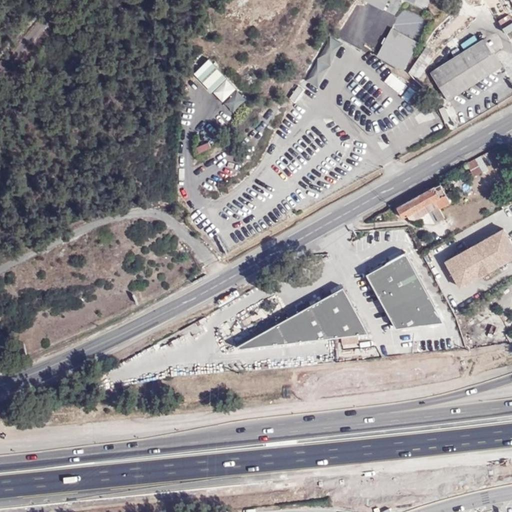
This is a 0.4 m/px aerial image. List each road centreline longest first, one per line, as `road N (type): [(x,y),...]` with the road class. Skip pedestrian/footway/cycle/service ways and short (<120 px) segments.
road 1 (primary): [(0,387),(111,341),(511,121)]
road 2 (motorway): [(0,489),(511,436)]
road 3 (motorway): [(276,428),(0,455)]
road 4 (motorway): [(511,376),(276,428)]
road 5 (motorway): [(511,404),(276,428)]
road 6 (unknown): [(340,261),(403,232),(416,235),(454,310),(423,334)]
